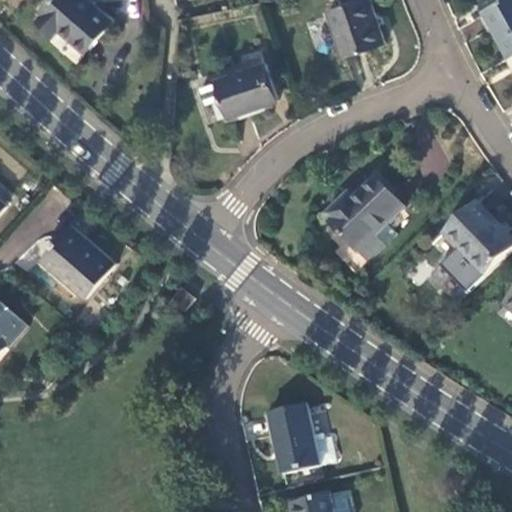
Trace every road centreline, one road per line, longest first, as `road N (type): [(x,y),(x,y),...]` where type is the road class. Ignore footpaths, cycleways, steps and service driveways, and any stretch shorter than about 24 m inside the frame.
road 1 (residential): [(454,76),(355,113),(281,155),(234,207),(210,249)]
road 2 (secondary): [(273,298),(511,452)]
road 3 (secondary): [(0,74),(210,249)]
road 4 (residential): [(248,511),(230,408),(242,351),(273,298)]
